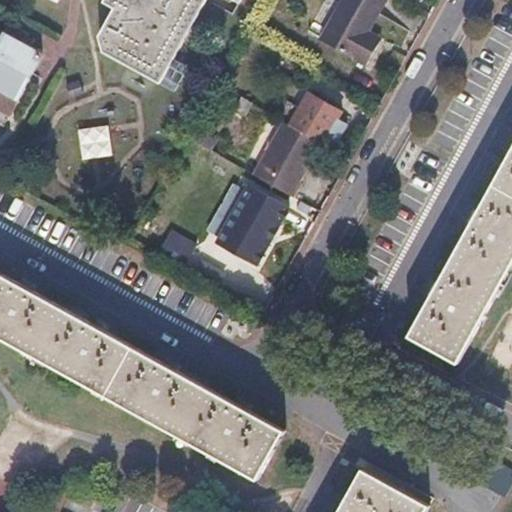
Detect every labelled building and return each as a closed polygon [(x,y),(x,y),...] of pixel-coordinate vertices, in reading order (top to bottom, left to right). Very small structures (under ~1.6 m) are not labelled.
[(103,0),(103,1),(114,7),(98,37),(104,53),(160,84),(205,0),(103,0)] [(384,0),(342,0),(320,40),(367,66),(378,45),(365,38),(384,0)] [(44,55),(3,32),(0,38),(0,86),(19,98),(44,55)] [(19,98),(0,86),(0,108),(11,115),(19,98)] [(340,112),(308,94),(290,125),(321,142),(332,149),(346,124),(337,119),(340,112)] [(253,104),(242,98),(236,109),(248,114),(253,104)] [(290,125),(283,121),(255,174),(295,197),(302,183),(299,182),(321,142),(290,125)] [(81,156),(113,154),(110,124),(79,126),(81,156)] [(409,331),(460,360),(511,266),(511,149),(472,221),(436,283),(409,331)] [(287,208),(251,189),(221,245),(257,264),(287,208)] [(184,267),(194,246),(169,233),(158,253),(184,267)] [(0,335),(260,479),(288,430),(272,421),(260,415),(162,361),(95,324),(17,281),(0,271),(0,335)] [(338,511),(423,511),(428,504),(363,469),(338,511)]
